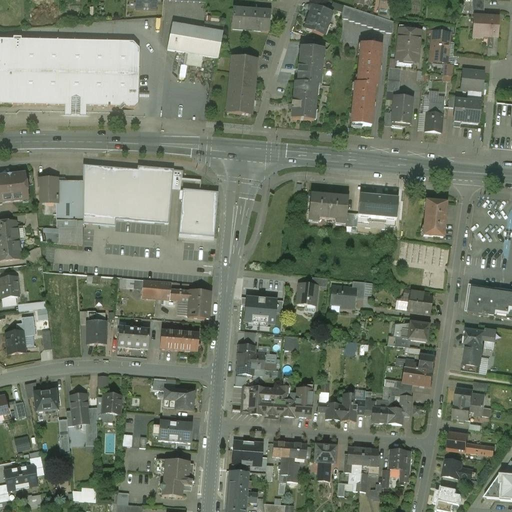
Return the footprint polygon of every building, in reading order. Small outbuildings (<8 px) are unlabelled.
[(157,11),(156,0),(135,0),(135,11),(157,11)] [(391,0),(378,0),(378,9),(391,10),(391,0)] [(483,0),(470,0),(471,11),(483,11),(483,0)] [(341,13),(343,7),(332,3),(330,9),(341,13)] [(329,13),(312,7),(304,30),(322,37),(327,24),(325,23),(329,13)] [(392,23),(343,7),(341,13),(340,20),(347,20),(347,23),(353,22),(353,24),(359,24),(359,26),(366,26),(365,28),(372,28),(372,30),(378,30),(378,32),(384,32),(384,34),(391,34),(392,23)] [(269,13),(232,10),(231,30),(267,32),(269,13)] [(497,18),(472,17),(472,37),(487,38),(497,38),(497,18)] [(178,53),(183,27),(171,25),(166,50),(178,53)] [(221,34),(183,27),(178,53),(217,60),(221,34)] [(419,31),(397,30),(395,61),(396,61),(411,62),(417,62),(419,31)] [(448,34),(432,33),(429,62),(445,63),(448,34)] [(12,40),(0,40),(0,105),(67,106),(70,110),(75,110),(80,110),(82,107),(119,108),(122,104),(125,108),(134,108),(137,105),(138,49),(132,43),(20,41),(20,38),(12,38),(12,40)] [(496,57),(497,38),(487,38),(486,56),(496,57)] [(380,47),(360,46),(357,85),(353,85),(350,126),(370,127),(373,87),(376,88),(380,47)] [(322,50),(301,49),(299,70),(296,69),(295,75),(299,75),(298,84),(316,86),(319,86),(322,50)] [(255,60),(231,58),(226,114),(250,116),(251,107),(253,107),(254,101),(251,101),(255,60)] [(451,66),(443,65),(442,77),(450,78),(451,66)] [(399,70),(387,69),(387,81),(399,82),(399,70)] [(466,101),(479,102),(482,73),(461,72),(460,90),(467,91),(466,101)] [(316,86),(298,84),(295,84),(294,105),(291,105),(290,110),(293,110),(292,120),(313,122),(316,86)] [(411,99),(393,98),(392,114),(391,123),(401,124),(409,124),(411,99)] [(466,101),(454,100),(452,124),(478,125),(479,102),(466,101)] [(428,108),(427,116),(441,116),(442,105),(428,104),(428,108)] [(391,123),(392,114),(383,113),(382,127),(391,128),(391,123)] [(427,116),(425,115),(424,133),(440,134),(441,116),(427,116)] [(137,172),(82,168),(82,183),(82,226),(83,226),(83,221),(88,221),(93,222),(93,218),(114,220),(167,225),(170,192),(179,192),(180,180),(181,173),(137,169),(137,172)] [(0,177),(0,201),(1,204),(22,202),(21,199),(27,198),(24,175),(0,177)] [(180,180),(179,192),(182,193),(182,192),(199,193),(200,181),(180,180)] [(44,203),(55,203),(56,183),(56,181),(39,181),(39,189),(41,189),(41,203),(44,203)] [(81,247),(82,226),(82,183),(66,183),(56,183),(55,203),(55,215),(55,230),(60,230),(59,246),(81,247)] [(199,193),(182,192),(182,193),(178,236),(212,239),(216,195),(199,193)] [(347,200),(310,196),(308,219),(345,221),(347,200)] [(397,200),(359,197),(357,217),(395,221),(397,200)] [(435,203),(429,202),(429,203),(426,203),(423,237),(443,239),(446,205),(435,204),(435,203)] [(55,203),(44,203),(44,215),(55,215),(55,203)] [(36,214),(25,215),(25,222),(24,228),(33,231),(37,230),(36,214)] [(113,228),(114,220),(93,218),(93,222),(88,221),(83,221),(83,226),(113,228)] [(15,224),(0,225),(0,263),(19,262),(18,255),(20,255),(17,229),(16,229),(15,224)] [(55,235),(44,235),(44,243),(46,244),(55,246),(55,235)] [(40,249),(35,250),(27,255),(30,259),(30,266),(41,265),(40,249)] [(17,279),(0,280),(0,287),(1,301),(19,299),(17,279)] [(313,279),(313,287),(316,288),(316,289),(326,289),(327,280),(313,279)] [(142,290),(142,282),(133,281),(133,290),(142,290)] [(141,299),(169,302),(170,292),(170,285),(171,285),(171,284),(142,282),(142,290),(141,299)] [(352,283),(351,291),(354,291),(354,296),(364,297),(364,285),(364,284),(352,283)] [(262,285),(245,284),(245,291),(243,290),(243,297),(244,297),(244,305),(260,305),(261,289),(262,285)] [(364,285),(364,297),(370,297),(370,291),(374,292),(375,286),(364,285)] [(313,287),(298,286),(296,306),(315,308),(316,289),(316,288),(313,287)] [(261,289),(260,305),(264,305),(264,302),(279,302),(279,290),(261,289)] [(351,291),(331,289),(330,303),(337,304),(337,307),(339,307),(351,308),(351,315),(352,315),(354,296),(354,291),(351,291)] [(511,295),(471,290),(467,314),(511,321),(511,295)] [(188,304),(189,293),(170,292),(169,302),(188,304)] [(209,294),(189,292),(189,293),(188,304),(187,319),(207,321),(209,294)] [(423,295),(403,292),(403,298),(408,298),(408,303),(400,302),(397,304),(396,311),(405,312),(405,313),(429,316),(431,299),(423,298),(423,295)] [(337,304),(330,303),(330,312),(338,313),(339,307),(337,307),(337,304)] [(93,313),(87,313),(87,324),(86,324),(86,326),(86,347),(104,347),(104,331),(104,315),(96,315),(93,313)] [(23,333),(23,338),(24,338),(24,339),(35,337),(33,319),(21,320),(22,326),(16,326),(17,334),(23,333)] [(427,326),(409,324),(409,329),(408,339),(408,341),(413,342),(425,343),(427,326)] [(408,339),(409,329),(398,328),(397,339),(408,339)] [(147,331),(118,329),(118,334),(117,347),(145,350),(147,331)] [(484,334),(465,331),(463,349),(468,350),(468,353),(476,354),(477,351),(482,352),(483,342),(494,343),(495,333),(484,332),(484,334)] [(17,334),(6,335),(8,356),(25,355),(24,350),(25,350),(24,339),(24,338),(23,338),(23,333),(17,334)] [(49,333),(42,334),(44,350),(51,349),(49,333)] [(178,335),(159,333),(158,351),(196,354),(197,336),(178,335)] [(298,339),(285,338),(284,350),(297,351),(298,339)] [(408,339),(397,339),(394,339),(393,345),(391,345),(391,348),(407,349),(413,349),(413,342),(408,341),(408,339)] [(238,348),(237,361),(253,363),(253,355),(254,349),(238,348)] [(264,356),(253,355),(253,363),(263,363),(264,356)] [(275,356),(264,356),(263,363),(263,365),(271,365),(274,365),(275,356)] [(417,371),(433,373),(435,358),(419,356),(418,365),(417,371)] [(480,360),(465,357),(463,373),(478,375),(480,360)] [(253,363),(237,361),(236,376),(251,376),(252,371),(253,363)] [(405,361),(404,369),(417,371),(418,365),(413,365),(413,362),(405,361)] [(263,363),(253,363),(252,371),(263,371),(263,370),(263,365),(263,363)] [(415,385),(417,371),(404,369),(402,383),(411,384),(415,385)] [(433,373),(417,371),(415,385),(415,386),(431,389),(433,373)] [(108,389),(108,377),(98,377),(98,390),(108,389)] [(395,389),(411,392),(411,384),(402,383),(396,382),(395,389)] [(163,392),(165,392),(165,383),(153,383),(152,391),(163,392)] [(488,385),(473,383),(472,390),(487,392),(488,385)] [(36,384),(26,385),(27,394),(37,393),(36,384)] [(310,404),(317,405),(319,387),(311,386),(310,404)] [(272,390),(243,388),(241,414),(267,416),(267,418),(274,419),(274,417),(294,418),(295,403),(295,395),(289,394),(290,389),(273,387),(272,390)] [(400,397),(410,398),(411,392),(395,389),(389,388),(388,396),(394,397),(394,403),(400,403),(400,397)] [(456,390),(454,405),(470,408),(472,396),(472,393),(456,390)] [(56,392),(34,395),(36,414),(58,412),(56,392)] [(175,402),(176,392),(165,392),(163,392),(162,410),(171,411),(172,401),(175,402)] [(193,394),(176,392),(175,402),(172,401),(171,411),(176,411),(191,413),(193,394)] [(394,397),(388,396),(388,408),(393,408),(393,410),(400,410),(400,403),(394,403),(394,397)] [(485,398),(472,396),(470,408),(483,409),(485,398)] [(121,398),(104,397),(104,399),(102,414),(102,415),(111,415),(120,416),(121,398)] [(341,397),(340,406),(340,422),(355,423),(355,415),(363,416),(363,408),(354,408),(350,407),(352,397),(341,397)] [(393,410),(387,410),(386,425),(401,426),(401,417),(409,417),(410,398),(400,397),(400,403),(400,410),(393,410)] [(86,398),(71,399),(72,412),(72,413),(87,411),(87,410),(86,398)] [(295,403),(294,418),(309,419),(309,412),(317,412),(317,405),(310,404),(295,403)] [(22,404),(16,406),(18,419),(25,417),(22,404)] [(340,406),(317,405),(317,412),(325,413),(325,421),(340,422),(340,406)] [(470,408),(454,405),(452,420),(468,422),(470,413),(470,408)] [(374,409),(363,408),(363,416),(371,416),(371,424),(386,425),(387,410),(374,409)] [(483,409),(470,408),(470,413),(474,414),(474,417),(482,418),(483,409)] [(72,413),(72,412),(66,413),(67,422),(68,427),(77,427),(76,424),(86,424),(86,447),(97,447),(97,422),(97,409),(87,410),(87,411),(72,413)] [(171,411),(162,410),(161,417),(175,418),(176,411),(171,411)] [(102,415),(102,422),(111,423),(111,415),(102,415)] [(68,427),(67,422),(59,422),(62,455),(69,454),(68,427)] [(192,426),(160,424),(158,442),(190,445),(192,426)] [(468,436),(450,434),(448,453),(466,455),(466,454),(467,445),(468,436)] [(123,447),(133,448),(133,436),(124,435),(123,447)] [(14,440),(18,454),(31,450),(28,436),(14,440)] [(262,446),(234,443),(232,466),(260,468),(262,446)] [(289,445),(273,444),(272,458),(282,459),(282,463),(281,464),(280,466),(278,466),(278,471),(280,471),(280,476),(280,477),(287,477),(289,445)] [(305,446),(289,445),(287,477),(286,483),(297,484),(298,469),(294,469),(294,465),(293,465),(294,460),(304,460),(305,449),(305,446)] [(467,445),(466,454),(493,457),(494,449),(467,445)] [(335,448),(315,446),(314,464),(320,464),(320,468),(329,469),(329,465),(334,465),(335,448)] [(347,457),(344,457),(343,474),(349,474),(348,485),(352,486),(352,493),(359,493),(360,475),(360,467),(362,450),(348,449),(347,457)] [(376,451),(362,450),(360,467),(370,468),(370,476),(377,476),(378,459),(376,458),(376,451)] [(406,453),(389,453),(388,471),(400,471),(399,478),(397,478),(397,481),(399,481),(398,486),(403,486),(403,483),(408,484),(409,460),(405,460),(406,453)] [(31,467),(4,473),(8,493),(37,488),(34,471),(43,469),(41,459),(29,461),(31,467)] [(172,462),(155,461),(154,474),(160,474),(162,477),(162,484),(159,487),(159,490),(161,492),(161,498),(182,499),(182,491),(180,489),(181,487),(191,488),(191,486),(193,485),(191,483),(192,466),(189,466),(189,464),(181,463),(178,459),(175,459),(172,462)] [(461,465),(445,462),(443,477),(458,480),(460,470),(461,465)] [(329,469),(320,468),(318,468),(318,480),(328,481),(329,469)] [(460,470),(458,480),(467,481),(470,482),(472,472),(460,470)] [(243,474),(228,473),(225,511),(244,511),(245,504),(246,495),(248,475),(243,474)] [(367,476),(360,475),(359,493),(365,494),(367,476)] [(286,485),(286,483),(287,477),(280,477),(280,476),(279,476),(278,484),(286,485)] [(511,477),(500,476),(483,499),(511,501),(511,477)] [(381,489),(382,487),(375,487),(375,492),(370,492),(370,497),(381,498),(381,489)] [(437,492),(435,491),(433,505),(437,506),(437,503),(453,506),(459,507),(461,497),(455,496),(456,492),(441,489),(441,488),(440,488),(439,493),(436,493),(437,492)] [(84,494),(72,493),(73,502),(83,503),(84,494)] [(118,493),(117,506),(128,507),(129,494),(118,493)] [(257,495),(246,495),(245,504),(256,505),(257,495)] [(0,510),(6,509),(5,503),(9,502),(9,496),(0,497),(0,510)] [(40,497),(26,499),(27,506),(28,506),(36,504),(41,504),(40,497)] [(437,503),(437,506),(435,511),(436,511),(437,511),(438,511),(451,511),(453,506),(437,503)]
